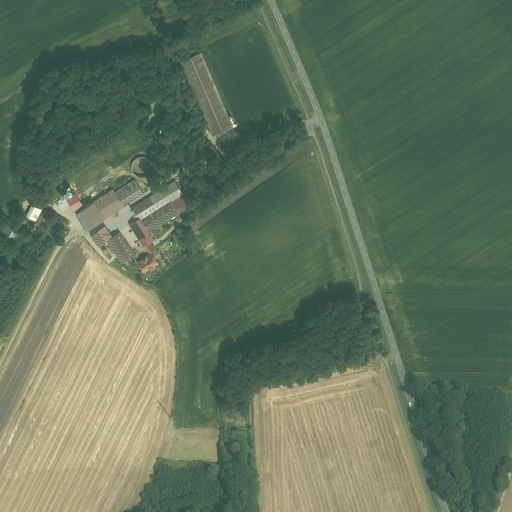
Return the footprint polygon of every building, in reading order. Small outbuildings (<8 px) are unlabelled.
[(233,127),(201,53),(182,61),(213,135),(233,127)] [(142,156),(140,156),(138,157),(137,158),(136,158),(135,159),(134,160),(133,161),(133,162),(132,163),(132,164),(132,165),(132,167),(132,168),(132,169),(133,170),(133,171),(134,172),(134,173),(135,173),(135,174),(136,175),(137,175),(138,176),(139,176),(140,176),(141,176),(143,176),(144,176),(146,176),(147,175),(148,174),(149,174),(150,173),(150,172),(151,171),(151,170),(152,169),(152,168),(152,167),(152,166),(152,165),(152,164),(151,163),(151,162),(150,161),(150,160),(149,159),(148,158),(146,157),(145,157),(143,156),(142,156)] [(114,186),(99,162),(68,181),(75,193),(67,198),(75,211),(84,206),(114,186)] [(188,180),(187,181),(186,181),(185,182),(184,183),(183,184),(183,185),(183,186),(183,187),(183,188),(184,189),(184,190),(185,191),(186,192),(187,192),(188,192),(189,192),(190,192),(191,192),(192,192),(193,191),(194,190),(194,189),(195,189),(195,188),(195,187),(195,186),(195,185),(195,184),(194,183),(194,182),(193,182),(193,181),(192,181),(191,181),(190,180),(189,180),(188,180)] [(133,181),(115,192),(116,194),(124,206),(144,193),(136,181),(134,182),(133,181)] [(175,181),(133,207),(140,218),(130,224),(144,246),(152,241),(154,240),(151,236),(154,235),(151,231),(178,213),(170,201),(183,193),(175,181)] [(187,194),(176,200),(183,211),(193,204),(187,194)] [(114,198),(82,218),(89,228),(120,208),(114,198)] [(38,221),(45,209),(35,204),(28,215),(38,221)] [(4,234),(18,241),(28,221),(25,220),(26,218),(16,212),(4,234)] [(178,226),(171,233),(175,237),(183,229),(181,227),(180,229),(178,226)] [(109,239),(101,228),(95,232),(103,243),(107,241),(109,239)] [(135,254),(120,232),(109,239),(107,241),(123,263),(135,254)] [(108,248),(105,251),(112,259),(116,256),(108,248)] [(152,253),(138,262),(144,272),(158,263),(152,253)]
